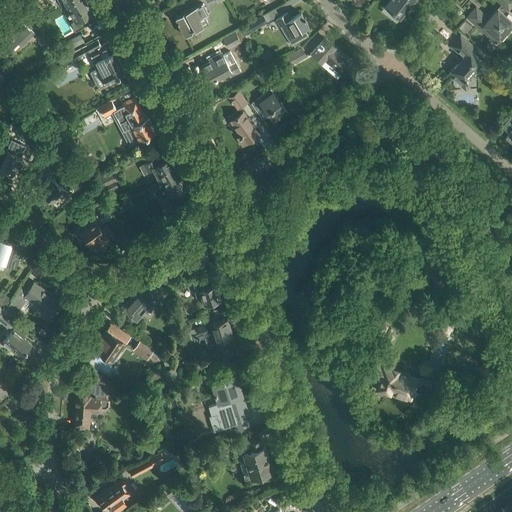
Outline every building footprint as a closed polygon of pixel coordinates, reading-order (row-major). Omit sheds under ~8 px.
[(24,0),(35,19),(40,17),(40,16),(40,15),(36,8),(35,9),(29,0),(24,0)] [(87,0),(73,0),(61,6),(62,7),(63,6),(68,3),(76,18),(71,21),(76,30),(81,27),(88,23),(97,18),(92,10),(93,9),(87,0)] [(389,0),(385,5),(388,7),(388,6),(393,10),(392,11),(400,17),(413,0),(389,0)] [(489,17),(485,14),(475,6),(467,16),(484,31),(497,42),(511,24),(511,20),(502,13),(507,8),(508,9),(511,4),(511,0),(497,0),(502,3),(498,8),(497,7),(489,17)] [(186,35),(204,26),(209,23),(204,15),(209,13),(203,3),(176,17),(176,16),(175,16),(187,39),(188,39),(186,35)] [(288,12),(277,18),(280,25),(285,22),(292,35),(288,37),(292,45),(308,35),(304,28),(309,25),(301,12),(291,18),(288,12)] [(241,27),(245,34),(267,21),(263,15),(241,27)] [(31,29),(33,26),(28,21),(26,24),(21,19),(0,40),(10,48),(17,41),(21,46),(27,40),(34,32),(31,29)] [(465,19),(458,27),(464,32),(471,25),(465,19)] [(229,47),(242,41),(241,40),(247,37),(245,34),(241,27),(223,37),(229,47)] [(50,47),(43,33),(36,36),(43,48),(44,47),(45,49),(50,47)] [(80,33),(64,42),(68,50),(84,41),(80,33)] [(466,89),(477,77),(472,73),(482,61),(470,50),(474,46),(460,34),(451,45),(464,56),(449,74),(466,89)] [(322,61),(324,58),(327,55),(332,59),(329,62),(342,73),(353,61),(325,37),(312,52),(322,61)] [(85,44),(68,54),(71,58),(77,55),(78,58),(89,52),(97,67),(106,83),(116,78),(125,73),(120,63),(121,61),(119,59),(117,58),(108,41),(107,41),(108,42),(101,45),(97,38),(85,44)] [(55,44),(51,47),(56,56),(61,54),(55,44)] [(290,65),(307,56),(302,47),(286,55),(290,65)] [(222,51),(215,55),(216,58),(202,66),(207,75),(208,75),(211,80),(210,81),(228,72),(230,76),(241,70),(234,58),(227,62),(222,51)] [(258,66),(269,81),(275,76),(264,62),(258,66)] [(18,103),(24,100),(14,81),(8,85),(18,103)] [(257,98),(251,102),(263,119),(269,114),(273,120),(286,110),(288,112),(270,87),(256,97),(257,98)] [(248,101),(239,89),(230,96),(239,108),(248,101)] [(124,106),(113,112),(123,130),(132,126),(140,140),(147,136),(156,131),(148,117),(146,118),(144,113),(135,96),(134,97),(126,102),(122,104),(124,106)] [(111,98),(99,105),(105,116),(117,109),(111,98)] [(242,145),(245,143),(259,133),(243,111),(231,120),(241,134),(239,135),(236,138),(242,145)] [(511,113),(502,124),(507,129),(509,127),(510,128),(505,134),(511,140),(511,113)] [(30,144),(38,148),(44,133),(38,121),(34,129),(36,130),(30,144)] [(18,168),(22,159),(20,158),(25,148),(26,145),(11,139),(9,143),(0,165),(0,167),(1,168),(0,169),(0,171),(5,173),(6,170),(13,173),(16,167),(18,168)] [(53,156),(59,149),(48,141),(43,148),(53,156)] [(144,163),(143,164),(148,173),(153,170),(159,181),(161,180),(177,172),(170,157),(158,164),(154,158),(144,163)] [(69,192),(50,177),(52,174),(44,168),(37,178),(50,188),(44,195),(53,202),(58,195),(63,199),(69,192)] [(118,186),(111,171),(99,177),(106,192),(118,186)] [(159,181),(154,184),(161,197),(158,198),(160,202),(165,211),(178,204),(172,192),(185,186),(177,172),(161,180),(159,181)] [(98,193),(88,201),(101,218),(111,210),(98,193)] [(71,213),(79,221),(90,209),(81,201),(71,213)] [(122,203),(115,207),(118,212),(125,208),(122,203)] [(115,235),(109,227),(110,227),(107,223),(102,227),(96,219),(79,231),(83,236),(84,236),(91,245),(96,242),(100,247),(115,235)] [(0,228),(0,260),(6,263),(5,265),(16,268),(20,258),(15,257),(19,244),(5,240),(7,231),(0,228)] [(203,240),(180,248),(185,266),(184,266),(186,272),(205,266),(203,259),(209,257),(203,240)] [(450,258),(444,256),(428,250),(422,263),(437,269),(440,263),(445,266),(447,266),(450,258)] [(172,267),(166,272),(168,275),(172,279),(180,277),(174,270),(172,267)] [(184,276),(174,279),(177,288),(187,285),(184,276)] [(142,290),(138,286),(133,292),(136,295),(133,299),(131,296),(124,304),(123,304),(127,308),(125,309),(136,319),(152,301),(155,304),(165,293),(162,290),(165,287),(154,277),(142,290)] [(197,297),(201,295),(204,303),(221,298),(216,283),(203,287),(201,280),(191,284),(192,287),(191,287),(192,291),(194,290),(197,297)] [(25,296),(40,306),(35,312),(48,321),(52,314),(52,315),(62,301),(35,282),(25,296)] [(0,302),(5,306),(11,297),(1,290),(0,291),(0,302)] [(14,317),(25,300),(16,294),(5,309),(14,317)] [(0,332),(0,345),(3,345),(4,345),(8,348),(9,346),(22,357),(32,344),(22,336),(20,334),(21,332),(19,330),(24,324),(14,317),(5,309),(0,314),(10,323),(7,326),(2,332),(0,332)] [(446,316),(444,315),(440,324),(451,329),(455,319),(456,320),(457,315),(448,311),(446,316)] [(382,337),(388,325),(370,316),(369,319),(366,324),(364,328),(382,337)] [(218,321),(192,329),(195,339),(204,336),(208,347),(217,344),(215,339),(223,337),(233,334),(228,318),(218,321)] [(112,322),(94,347),(111,358),(123,340),(126,342),(131,335),(112,322)] [(154,349),(155,347),(145,340),(138,350),(148,357),(149,356),(154,349)] [(421,382),(428,384),(428,385),(429,385),(429,386),(430,386),(431,386),(432,386),(433,386),(433,385),(434,385),(434,384),(434,383),(434,382),(433,381),(433,380),(432,380),(431,380),(430,380),(429,380),(391,367),(393,363),(383,359),(376,377),(380,378),(377,387),(410,399),(415,384),(419,385),(421,382)] [(163,369),(168,385),(181,381),(176,365),(163,369)] [(218,402),(209,405),(212,415),(210,415),(214,430),(234,424),(236,432),(251,428),(249,419),(250,419),(237,375),(227,378),(212,383),(218,402)] [(90,391),(84,391),(84,392),(80,391),(79,396),(77,396),(74,427),(75,428),(76,425),(88,426),(90,410),(99,411),(99,407),(106,408),(110,405),(110,399),(108,396),(109,382),(91,377),(90,391)] [(247,460),(240,462),(245,477),(251,475),(252,478),(272,472),(273,472),(274,471),(273,471),(265,446),(264,446),(261,439),(260,439),(260,440),(256,441),(255,437),(248,439),(242,441),(243,445),(245,451),(244,452),(247,460)] [(152,438),(147,450),(153,453),(159,441),(152,438)] [(134,476),(154,465),(174,454),(170,446),(129,468),(134,476)] [(119,477),(96,495),(100,501),(99,502),(102,507),(104,506),(107,510),(111,507),(112,507),(115,511),(127,503),(123,499),(131,493),(125,485),(127,483),(122,476),(120,478),(119,477)] [(186,502),(195,494),(180,476),(165,488),(171,495),(177,491),(186,502)] [(0,508),(0,509),(2,506),(9,509),(14,498),(0,491),(0,508)]
